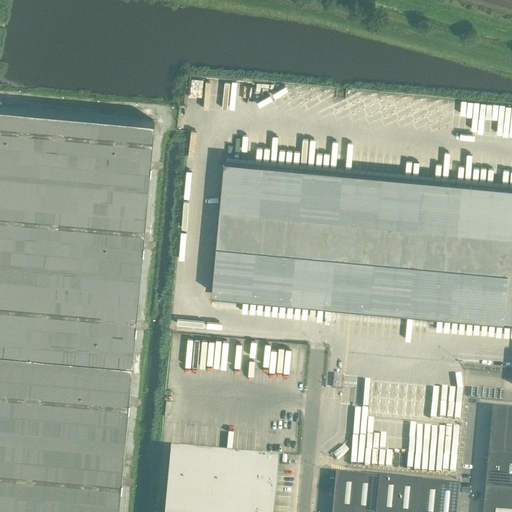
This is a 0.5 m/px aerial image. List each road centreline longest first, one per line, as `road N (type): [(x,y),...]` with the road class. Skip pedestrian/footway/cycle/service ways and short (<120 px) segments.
road 1 (unknown): [(319,328),(366,352),(338,418),(309,457)]
road 2 (unclassified): [(304,511),(317,349)]
